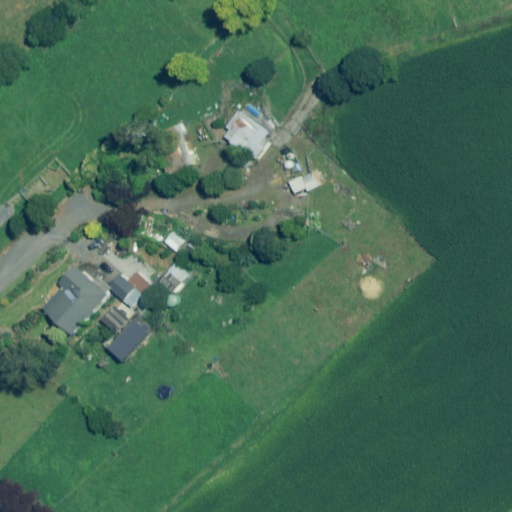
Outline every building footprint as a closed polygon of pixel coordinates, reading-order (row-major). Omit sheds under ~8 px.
[(243,111),(231,128),(234,130),(229,136),(260,159),(273,142),(269,139),(273,132),(243,111)] [(189,242),(177,231),(168,241),(180,252),(189,242)] [(47,306),(64,322),(53,333),(68,346),(78,335),(114,296),(99,282),(104,276),(95,268),(90,274),(82,267),(66,285),(47,306)] [(179,267),(170,278),(183,287),(191,276),(179,267)] [(139,288),(124,276),(114,289),(129,301),(139,288)] [(133,322),(119,309),(107,322),(121,335),(133,322)]
